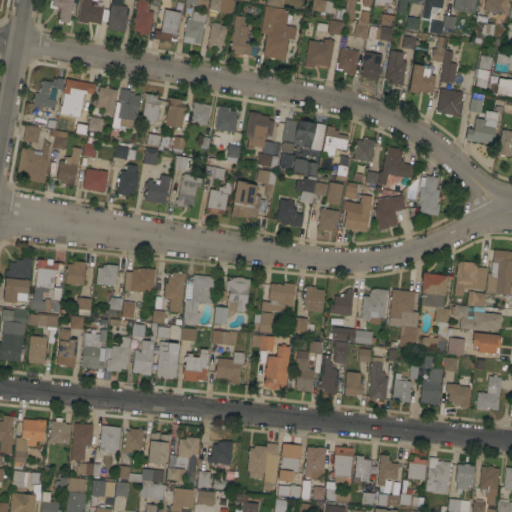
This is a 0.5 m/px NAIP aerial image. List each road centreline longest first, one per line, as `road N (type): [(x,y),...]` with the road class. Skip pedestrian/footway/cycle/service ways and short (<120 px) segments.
road 1 (residential): [(0,38),(359,104),(420,132),(506,210)]
road 2 (tertiary): [(511,210),(427,246),(362,260),(21,217),(0,206)]
road 3 (residential): [(0,387),(511,440)]
road 4 (tertiary): [(25,0),(0,149)]
